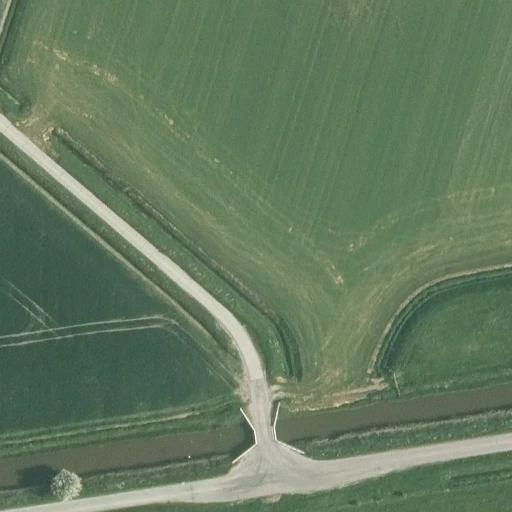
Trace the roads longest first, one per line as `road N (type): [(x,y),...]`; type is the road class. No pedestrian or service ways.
road 1 (unclassified): [(273,484),(250,365),(236,335),(212,304),(0,123)]
road 2 (unclassified): [(273,484),(511,447)]
road 3 (unclassified): [(68,511),(273,484)]
